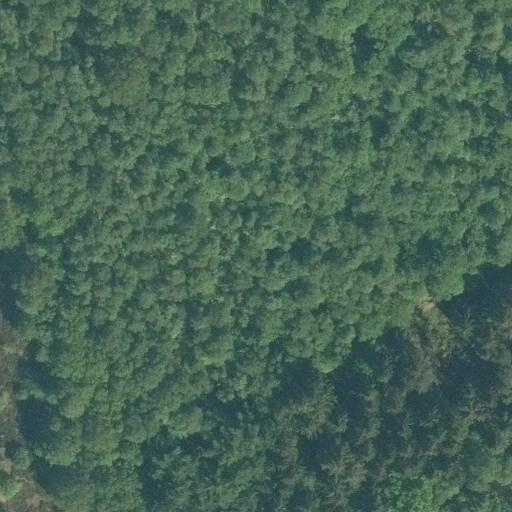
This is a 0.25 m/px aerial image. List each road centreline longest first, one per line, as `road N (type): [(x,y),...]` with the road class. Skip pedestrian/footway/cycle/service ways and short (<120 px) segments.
road 1 (track): [(287,511),(288,474),(339,361),(362,339),(511,253)]
road 2 (track): [(394,511),(439,486),(511,470)]
